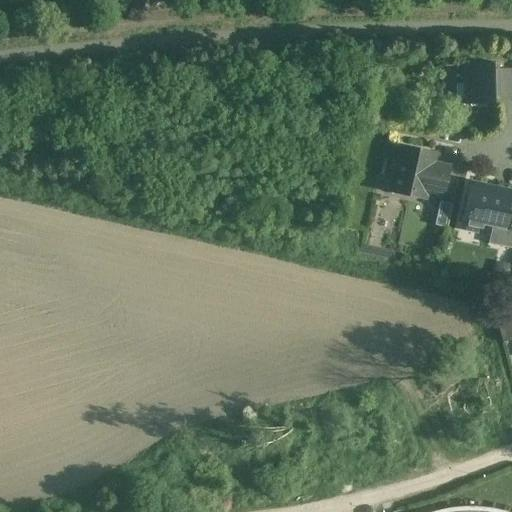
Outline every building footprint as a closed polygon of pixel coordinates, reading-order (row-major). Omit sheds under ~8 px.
[(498,64),(463,65),(464,105),(486,105),(486,100),(499,99),(499,93),(498,70),(498,64)] [(510,70),(498,70),(499,93),(511,93),(510,70)] [(433,154),(404,148),(394,193),(424,199),(425,193),(442,197),(448,169),(431,166),(433,154)] [(511,192),(470,183),(461,224),(481,229),(482,225),(504,230),(508,231),(511,214),(511,212),(508,211),(511,192)] [(452,205),(440,203),(435,226),(447,229),(452,205)] [(511,214),(508,231),(504,230),(500,247),(511,249),(511,214)] [(511,319),(511,314),(496,318),(503,343),(511,340),(511,319)]
